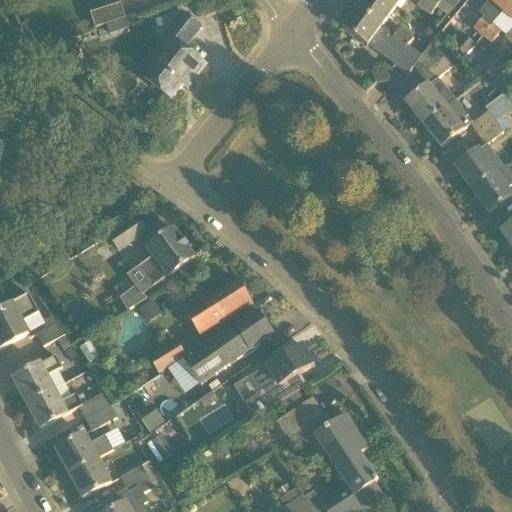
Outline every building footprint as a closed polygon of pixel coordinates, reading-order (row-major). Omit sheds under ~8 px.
[(382,28),(396,9),(384,0),(365,0),(358,10),(382,28)] [(384,0),(396,9),(402,0),(384,0)] [(430,18),(437,9),(424,0),(422,0),(417,7),(430,18)] [(448,19),(457,7),(448,0),(444,0),(444,1),(442,0),(424,0),(437,9),(448,19)] [(493,26),(511,3),(511,0),(487,0),(490,2),(479,15),(484,19),(474,31),(482,39),(488,32),(493,26)] [(511,3),(493,26),(502,34),(506,38),(504,40),(511,46),(511,3)] [(125,20),(121,5),(90,14),(94,29),(125,20)] [(394,38),(382,28),(358,10),(343,30),(368,48),(376,37),(388,47),(389,46),(402,55),(393,67),(408,77),(417,65),(422,58),(408,47),(394,38)] [(175,42),(145,80),(168,99),(172,101),(175,97),(183,87),(189,79),(194,83),(206,67),(185,50),(202,29),(184,15),(171,31),(167,36),(175,42)] [(408,47),(413,40),(400,30),(394,38),(408,47)] [(497,39),(488,32),(482,39),(491,46),(497,39)] [(466,57),(475,47),(463,37),(455,47),(466,57)] [(424,128),(456,103),(439,81),(453,70),(433,44),(422,58),(417,65),(433,84),(406,105),(424,128)] [(54,51),(54,69),(67,69),(67,51),(54,51)] [(494,84),(505,71),(490,58),(479,71),(494,84)] [(504,95),(511,85),(511,83),(503,75),(494,86),(504,95)] [(511,109),(505,101),(495,109),(503,120),(511,112),(511,109)] [(442,150),(473,125),(456,103),(424,128),(442,150)] [(474,126),(473,125),(470,128),(479,138),(496,125),(488,114),(474,126)] [(135,123),(140,137),(153,133),(147,119),(135,123)] [(503,121),(496,125),(504,134),(510,129),(503,121)] [(488,148),(504,134),(496,125),(479,138),(487,148),(488,148)] [(503,170),(487,148),(480,153),(479,152),(456,169),(473,192),(507,168),(503,170)] [(511,199),(511,198),(507,192),(511,188),(511,175),(507,168),(473,192),(490,216),(511,199)] [(115,234),(126,226),(121,218),(109,226),(115,234)] [(119,253),(148,234),(138,219),(126,226),(115,234),(109,238),(119,253)] [(511,227),(502,234),(511,248),(511,227)] [(195,259),(187,249),(181,241),(173,231),(148,250),(154,258),(139,269),(154,288),(168,277),(169,279),(195,259)] [(210,331),(248,308),(253,305),(239,283),(213,298),(210,293),(183,309),(200,337),(210,331)] [(0,352),(29,336),(23,325),(40,316),(29,296),(0,312),(0,313),(2,317),(0,317),(0,352)] [(147,325),(162,316),(154,303),(140,311),(147,325)] [(198,385),(274,337),(258,312),(233,328),(186,358),(183,360),(198,385)] [(43,349),(65,338),(53,319),(42,324),(46,332),(37,337),(43,349)] [(71,349),(66,340),(58,344),(63,354),(71,349)] [(186,358),(176,342),(148,359),(158,375),(183,360),(186,358)] [(244,405),(255,422),(268,414),(308,389),(301,379),(316,369),(302,348),(269,369),(268,370),(277,384),(257,397),(244,405)] [(39,366),(14,381),(21,393),(23,397),(27,405),(28,406),(54,390),(46,377),(57,372),(58,370),(62,369),(55,357),(40,365),(39,366)] [(54,390),(28,406),(32,414),(35,420),(41,431),(68,416),(67,415),(79,409),(82,407),(77,400),(75,397),(72,399),(61,405),(54,390)] [(77,400),(82,407),(82,408),(88,405),(83,396),(77,400)] [(82,407),(79,409),(86,420),(110,406),(105,398),(104,396),(88,405),(82,408),(82,407)] [(314,400),(282,421),(291,434),(306,425),(326,456),(345,485),(320,502),(319,502),(325,511),(366,511),(368,511),(373,508),(383,501),(385,500),(383,497),(376,486),(379,483),(366,464),(361,457),(369,452),(355,430),(346,417),(344,419),(329,428),(320,415),(323,414),(315,402),(314,400)] [(94,434),(118,420),(110,406),(86,420),(94,434)] [(152,406),(137,417),(151,436),(166,426),(152,406)] [(98,460),(113,452),(105,438),(90,446),(85,436),(56,451),(70,476),(98,460)] [(175,458),(163,438),(153,444),(166,464),(175,458)] [(112,485),(98,460),(70,476),(83,501),(112,485)] [(127,491),(156,475),(150,464),(121,480),(127,491)] [(122,507),(112,511),(147,511),(145,507),(149,505),(144,495),(162,485),(156,475),(127,491),(117,496),(122,507)] [(286,487),(277,493),(281,500),(291,494),(286,487)] [(325,511),(319,502),(309,509),(303,501),(303,500),(297,490),(291,494),(281,500),(287,510),(283,511),(325,511)]
